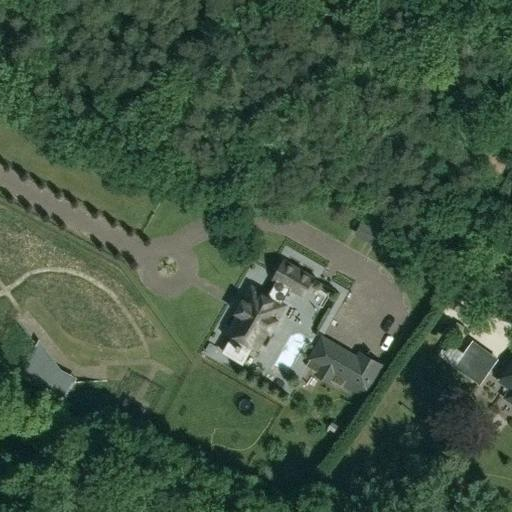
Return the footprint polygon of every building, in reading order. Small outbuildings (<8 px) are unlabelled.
[(383,228),(365,218),(357,232),(375,242),(383,228)] [(231,332),(235,334),(230,343),(238,348),(237,349),(241,351),(242,350),(250,354),(255,346),(258,348),(268,329),(272,331),(278,320),(277,319),(285,305),(282,304),(292,287),(304,294),(313,277),(285,262),(275,278),(277,280),(268,296),(253,288),(245,302),(244,301),(237,312),(241,314),(231,332)] [(511,340),(498,329),(475,360),(491,372),(511,345),(511,340)] [(356,355),(321,335),(304,365),(315,371),(313,375),(330,385),(332,381),(364,399),(384,365),(359,350),(356,355)] [(511,364),(500,381),(511,389),(506,397),(511,401),(511,364)]
